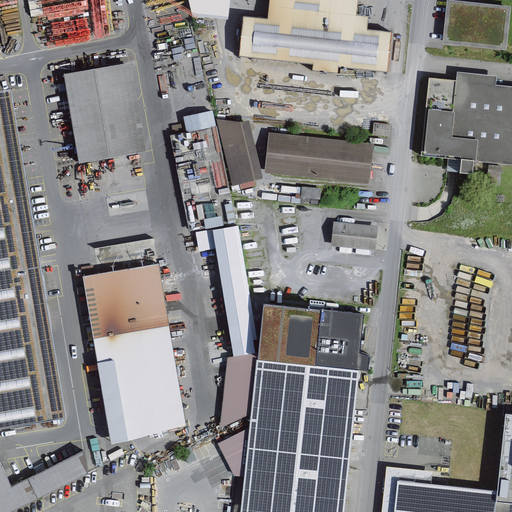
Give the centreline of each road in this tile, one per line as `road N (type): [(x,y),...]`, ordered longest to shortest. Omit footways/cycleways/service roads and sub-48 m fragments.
road 1 (unclassified): [(50,511),(202,432),(206,410),(131,0)]
road 2 (unclassified): [(365,511),(419,0)]
